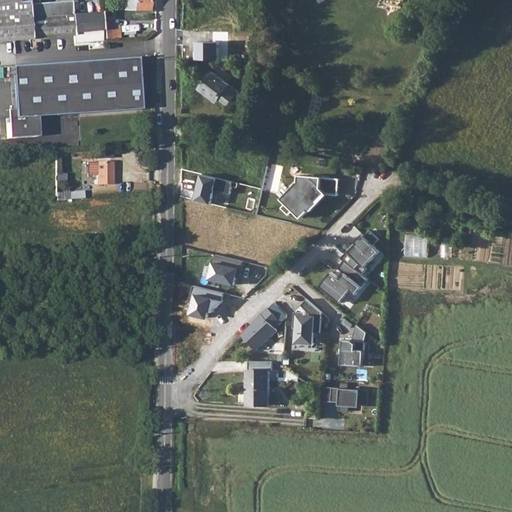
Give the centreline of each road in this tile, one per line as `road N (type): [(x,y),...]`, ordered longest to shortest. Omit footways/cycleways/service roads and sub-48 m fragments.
road 1 (tertiary): [(163,385),(168,0)]
road 2 (track): [(287,282),(380,189),(403,185),(511,220)]
road 3 (unclassified): [(163,385),(214,358),(287,282)]
road 4 (unknown): [(167,43),(14,53)]
road 5 (tertiary): [(162,511),(163,385)]
